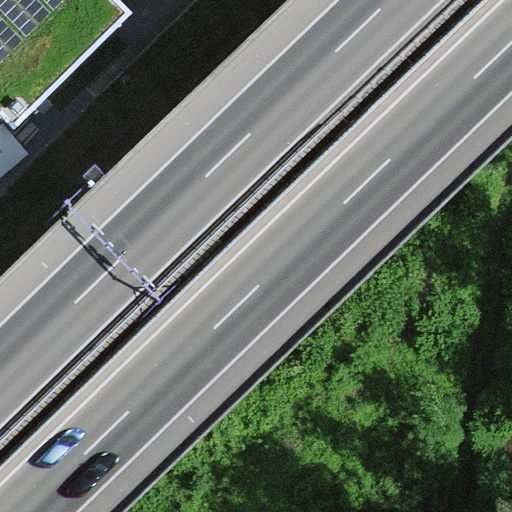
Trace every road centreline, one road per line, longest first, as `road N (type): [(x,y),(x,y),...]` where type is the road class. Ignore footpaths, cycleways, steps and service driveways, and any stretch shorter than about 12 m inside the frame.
road 1 (motorway): [(26,511),(511,43)]
road 2 (motorway): [(390,0),(0,375)]
